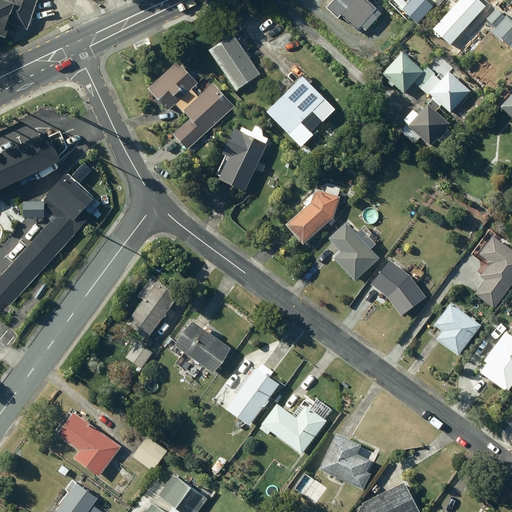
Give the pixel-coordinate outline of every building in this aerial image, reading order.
[(0,0),(0,36),(4,38),(8,25),(26,30),(34,0),(0,0)] [(364,0),(329,0),(323,7),(334,17),(337,14),(346,22),(347,21),(355,29),(358,26),(363,30),(379,14),(364,0)] [(431,7),(423,0),(410,0),(401,10),(416,24),(431,7)] [(457,1),(433,28),(455,49),(474,28),(477,31),(484,24),(481,21),(486,15),(469,0),(465,0),(461,5),(457,1)] [(494,8),(485,19),(504,34),(511,24),(511,20),(507,16),(505,17),(494,8)] [(238,46),(244,42),(236,32),(231,35),(230,33),(206,50),(234,90),(258,73),(238,46)] [(387,80),(385,82),(390,87),(392,85),(402,94),(413,82),(420,89),(433,74),(434,73),(426,66),(421,71),(400,51),(380,73),(387,80)] [(176,61),(147,88),(167,110),(174,104),(188,119),(171,134),(186,150),(233,106),(211,83),(202,92),(194,84),(196,83),(176,61)] [(432,98),(430,101),(437,108),(441,104),(450,113),(469,92),(447,72),(439,80),(433,74),(420,89),(427,95),(428,94),(432,98)] [(299,76),(263,111),(299,147),(311,134),(299,122),(310,111),(320,122),(333,110),(299,76)] [(511,91),(499,106),(511,118),(511,91)] [(448,124),(434,111),(437,108),(430,101),(426,104),(415,116),(411,112),(401,122),(427,146),(435,138),(437,140),(441,135),(439,134),(448,124)] [(265,143),(264,143),(266,140),(257,136),(261,128),(253,125),(249,132),(239,127),(237,131),(231,128),(219,154),(226,157),(216,179),(242,191),(252,169),(261,173),(264,165),(257,162),(265,143)] [(0,187),(57,161),(44,132),(0,152),(0,297),(9,306),(90,216),(81,208),(89,198),(62,174),(38,201),(21,202),(22,218),(42,217),(42,214),(50,220),(0,275),(0,187)] [(504,182),(495,190),(501,197),(510,189),(504,182)] [(308,202),(283,224),(301,244),(332,217),(338,197),(313,189),(308,202)] [(337,251),(331,257),(353,281),(378,258),(372,252),(373,251),(370,248),(369,249),(343,222),(325,238),(337,251)] [(484,280),(474,294),(493,308),(511,281),(511,250),(491,236),(484,246),(482,245),(477,251),(480,252),(478,255),(485,260),(487,265),(479,276),(484,280)] [(368,283),(385,297),(400,316),(424,297),(408,277),(386,259),(368,283)] [(153,280),(124,324),(146,338),(175,295),(153,280)] [(440,331),(434,339),(457,356),(480,326),(448,303),(432,325),(440,331)] [(207,333),(209,330),(204,327),(202,330),(188,320),(171,345),(212,372),(229,347),(207,333)] [(485,362),(478,372),(506,392),(511,383),(511,328),(509,327),(504,334),(503,332),(482,360),(485,362)] [(124,357),(141,369),(152,353),(135,342),(124,357)] [(240,385),(223,408),(247,426),(262,406),(263,406),(267,400),(266,399),(277,384),(268,377),(272,372),(261,364),(257,370),(253,367),(252,369),(249,366),(237,383),(240,385)] [(258,425),(300,454),(325,420),(311,410),(312,408),(308,405),(306,408),(303,406),(294,418),(273,403),(258,425)] [(55,436),(77,451),(71,459),(98,477),(119,447),(71,413),(55,436)] [(365,472),(370,461),(354,454),(359,444),(332,432),(315,469),(362,489),(368,474),(365,472)] [(146,436),(132,456),(153,470),(166,451),(146,436)] [(57,471),(64,476),(68,470),(60,466),(57,471)] [(111,470),(107,475),(112,479),(116,474),(111,470)] [(171,507),(170,509),(173,511),(195,511),(205,499),(171,474),(155,496),(171,507)] [(354,508),(355,509),(354,510),(354,511),(418,511),(402,481),(359,503),(360,505),(354,508)] [(99,504),(97,503),(99,500),(75,483),(54,511),(101,511),(96,508),(99,504)] [(469,511),(476,500),(466,494),(455,511),(469,511)]
